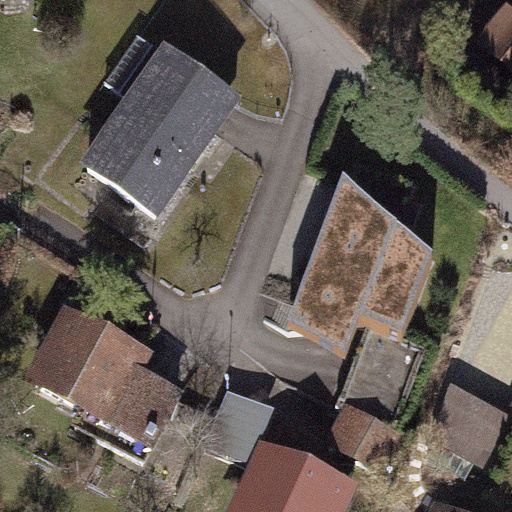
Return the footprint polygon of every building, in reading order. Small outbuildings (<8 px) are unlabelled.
[(511,27),(487,56),(511,78),(511,27)] [(238,106),(168,58),(91,169),(162,217),(238,106)] [(473,278),(385,219),(334,294),(422,353),(473,278)] [(156,362),(65,319),(32,392),(148,446),(172,393),(147,381),(156,362)] [(511,424),(458,393),(440,440),(490,467),(511,424)] [(404,443),(352,416),(335,450),(387,477),(404,443)] [(344,511),(352,496),(268,457),(242,511),(344,511)]
